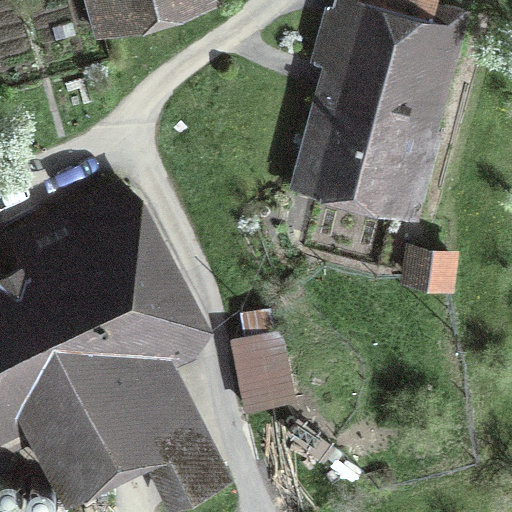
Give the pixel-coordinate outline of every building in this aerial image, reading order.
[(91,0),(99,27),(196,0),(91,0)] [(464,11),(436,3),(436,0),(350,0),(346,17),(331,12),(317,59),(349,68),(319,173),(411,199),(464,11)] [(221,473),(154,334),(177,323),(126,216),(8,272),(0,255),(0,449),(44,429),(65,473),(146,434),(174,495),(221,473)] [(445,242),(409,241),(408,277),(444,277),(445,242)] [(290,398),(277,329),(233,337),(246,406),(290,398)]
